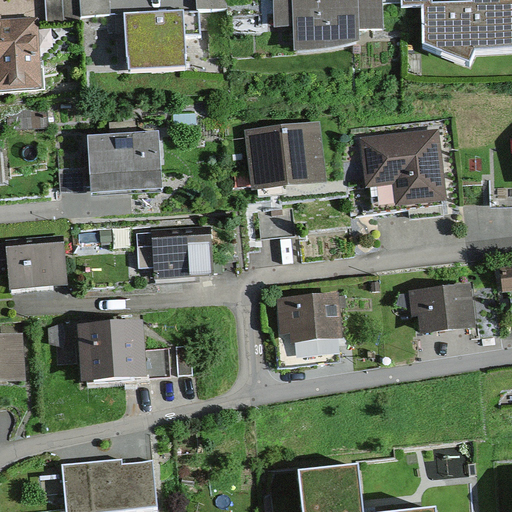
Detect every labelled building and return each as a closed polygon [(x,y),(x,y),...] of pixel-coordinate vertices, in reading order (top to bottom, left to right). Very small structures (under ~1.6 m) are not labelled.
[(79,0),(80,20),(109,19),(107,0),(79,0)] [(196,0),(197,14),(225,12),(224,0),(196,0)] [(382,0),(299,0),(273,1),(274,32),(293,32),(294,60),(360,50),(360,36),(383,35),(382,0)] [(432,0),(400,0),(401,11),(421,11),(422,52),(469,71),(475,59),(511,57),(511,1),(503,2),(502,0),(470,0),(471,5),(432,6),(432,0)] [(183,14),(124,17),(128,79),(186,75),(183,14)] [(42,22),(0,24),(0,93),(47,91),(42,22)] [(319,124),(244,132),(251,196),(326,188),(319,124)] [(440,133),(368,141),(373,188),(397,185),(400,210),(448,204),(440,133)] [(163,136),(94,140),(97,195),(167,191),(163,136)] [(151,236),(137,237),(138,272),(153,271),(154,284),(211,281),(209,242),(152,245),(151,236)] [(63,244),(0,248),(0,264),(14,263),(15,289),(66,285),(63,244)] [(473,288),(416,297),(422,338),(480,330),(473,288)] [(341,297),(285,302),(288,345),(345,340),(341,297)] [(143,328),(81,333),(86,384),(172,377),(170,356),(145,358),(143,328)] [(22,337),(0,337),(0,385),(25,384),(22,337)] [(190,353),(177,354),(178,376),(192,375),(190,353)] [(163,511),(159,460),(66,469),(70,511),(163,511)] [(369,511),(365,466),(305,473),(308,511),(369,511)]
